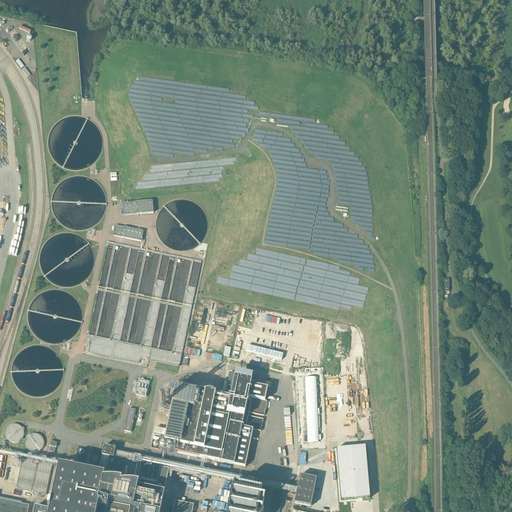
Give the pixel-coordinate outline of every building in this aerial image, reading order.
[(22,70),(28,78),(31,75),(25,68),(22,70)] [(152,201),(122,203),(123,216),(154,213),(152,201)] [(113,236),(141,242),(143,231),(115,226),(113,236)] [(229,373),(226,391),(231,392),(234,378),(235,374),(229,373)] [(178,453),(245,467),(253,430),(261,431),(263,419),(248,416),(249,413),(264,416),(267,401),(265,401),(268,389),(262,387),(263,384),(234,378),(231,392),(230,398),(215,395),(214,394),(213,394),(212,393),(211,393),(210,393),(209,393),(208,393),(207,393),(206,393),(189,390),(176,387),(172,407),(167,430),(155,428),(154,434),(166,436),(165,443),(179,446),(178,453)] [(319,443),(316,378),(305,378),(307,436),(304,437),(304,443),(308,442),(308,443),(319,443)] [(138,379),(135,395),(146,397),(149,381),(138,379)] [(131,432),(136,410),(129,409),(125,431),(131,432)] [(54,453),(55,452),(55,448),(56,448),(57,443),(50,441),(49,446),(50,446),(49,451),(54,453)] [(104,446),(103,453),(102,456),(114,458),(116,449),(104,446)] [(98,468),(98,467),(100,460),(101,461),(102,456),(103,453),(78,448),(76,457),(77,458),(76,463),(82,464),(81,469),(94,472),(95,467),(98,468)] [(366,448),(336,451),(340,501),(371,499),(366,448)] [(23,458),(16,488),(46,495),(53,465),(23,458)] [(142,464),(137,488),(153,492),(158,468),(142,464)] [(164,492),(169,470),(160,468),(156,491),(164,492)] [(95,511),(96,508),(104,510),(103,511),(107,511),(109,506),(109,504),(121,506),(125,486),(92,479),(75,476),(75,479),(67,477),(67,474),(66,477),(58,475),(52,504),(49,504),(48,509),(35,507),(34,511),(95,511)] [(300,476),(294,503),(311,507),(316,479),(300,476)] [(235,484),(229,511),(257,511),(258,511),(262,489),(235,484)] [(161,511),(164,500),(148,497),(136,495),(135,502),(134,509),(140,510),(139,511),(161,511)] [(0,511),(27,511),(29,505),(22,504),(22,502),(0,497),(0,511)] [(192,511),(194,505),(175,501),(172,511),(192,511)]
